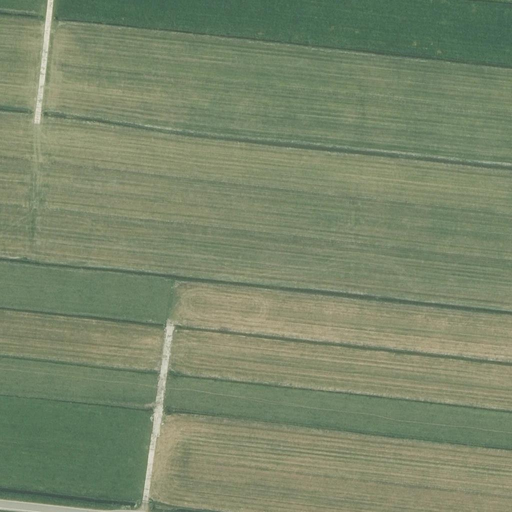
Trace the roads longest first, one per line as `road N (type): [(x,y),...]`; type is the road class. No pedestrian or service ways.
road 1 (track): [(143,511),(170,319)]
road 2 (track): [(39,122),(51,0)]
